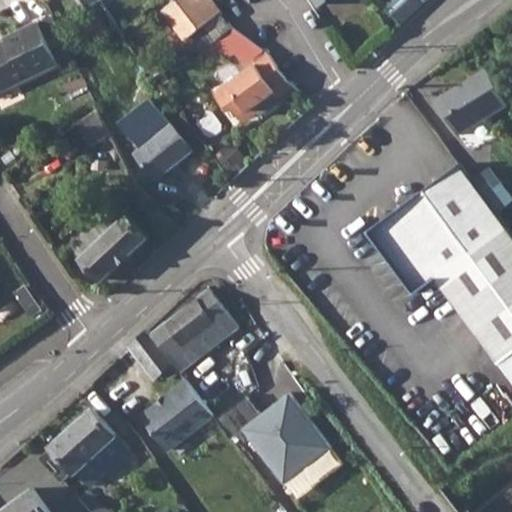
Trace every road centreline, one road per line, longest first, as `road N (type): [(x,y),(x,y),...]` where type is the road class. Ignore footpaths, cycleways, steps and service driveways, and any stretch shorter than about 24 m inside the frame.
road 1 (unclassified): [(211,241),(434,511)]
road 2 (tertiary): [(352,108),(211,241)]
road 3 (residential): [(0,207),(96,347)]
road 4 (tertiary): [(475,0),(352,108)]
road 5 (tertiary): [(211,241),(96,347)]
road 6 (residential): [(352,108),(277,4)]
road 7 (tertiary): [(96,347),(0,426)]
